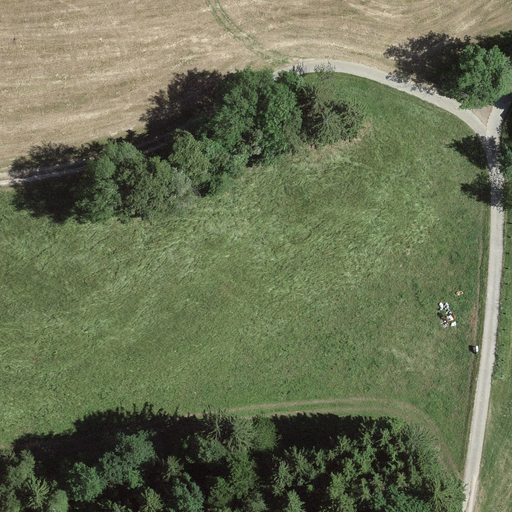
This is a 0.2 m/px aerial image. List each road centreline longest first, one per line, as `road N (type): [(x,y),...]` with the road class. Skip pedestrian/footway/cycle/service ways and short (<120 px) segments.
road 1 (track): [(493,140),(442,103),(326,65),(263,84),(136,144),(0,182)]
road 2 (unclassified): [(511,93),(495,121),(493,316),(466,511)]
